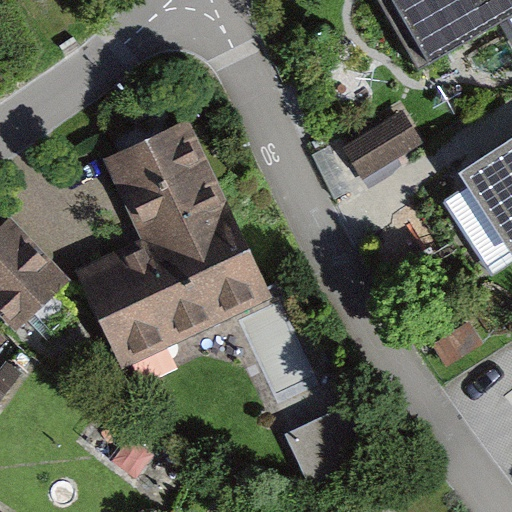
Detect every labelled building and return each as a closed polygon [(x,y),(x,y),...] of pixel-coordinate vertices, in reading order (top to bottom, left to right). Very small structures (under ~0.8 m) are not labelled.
[(511,0),(386,0),(380,3),(423,77),(511,25),(511,0)] [(405,115),(345,151),(365,183),(425,147),(405,115)] [(144,247),(78,277),(123,374),(276,302),(192,126),(106,167),(144,247)] [(511,149),(459,183),(466,193),(511,265),(511,149)] [(511,268),(511,265),(466,193),(445,207),(492,281),(511,268)] [(72,289),(12,226),(0,237),(0,319),(18,339),(72,289)] [(471,326),(434,349),(448,371),(485,349),(471,326)]
